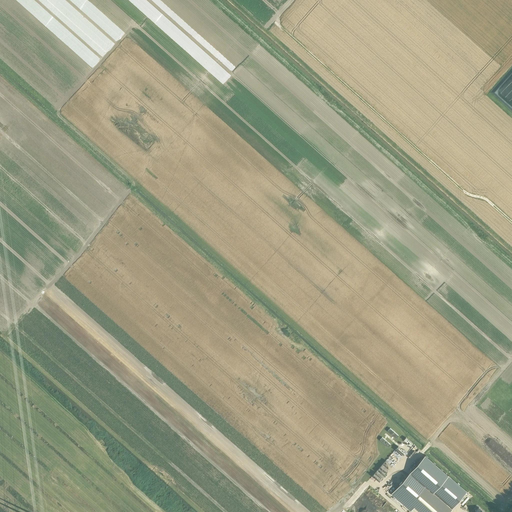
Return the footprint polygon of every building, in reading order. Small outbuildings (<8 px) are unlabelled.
[(391,427),(388,429),(396,437),(399,434),(391,427)] [(380,439),(388,446),(391,443),(383,436),(380,439)] [(467,491),(426,457),(411,474),(433,491),(452,508),(460,499),(467,491)] [(448,511),(452,508),(433,491),(411,474),(392,495),(411,511),(415,507),(420,511),(448,511)] [(472,495),(467,491),(460,499),(464,503),(472,495)]
